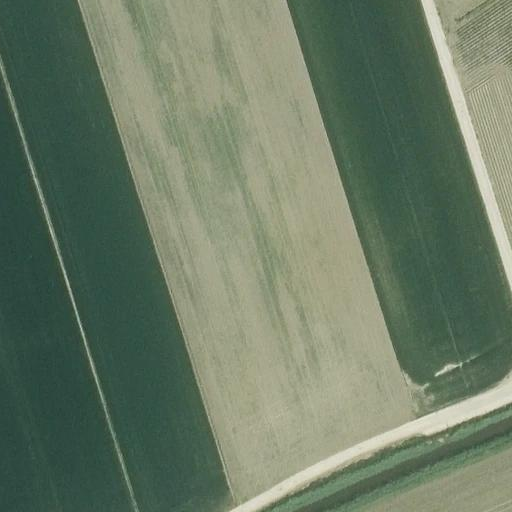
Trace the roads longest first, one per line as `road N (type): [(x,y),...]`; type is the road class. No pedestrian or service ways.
road 1 (unclassified): [(235,511),(394,431),(511,384)]
road 2 (unclassified): [(511,275),(426,0)]
